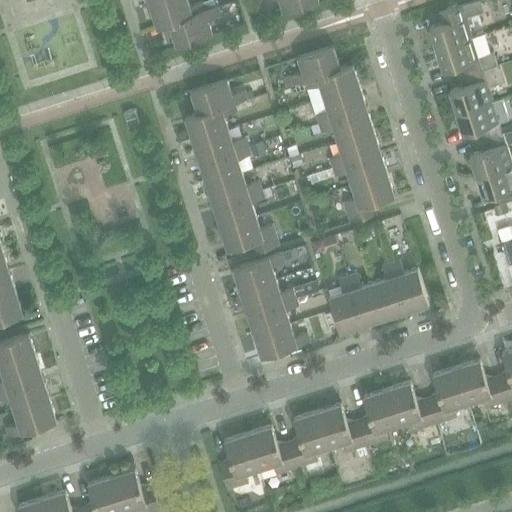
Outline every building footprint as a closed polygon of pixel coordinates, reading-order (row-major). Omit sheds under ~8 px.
[(163,0),(150,4),(157,26),(218,6),(218,5),(205,9),(203,2),(190,6),(188,0),(163,0)] [(266,0),(266,1),(268,0),(280,0),(284,11),(317,0),(266,0)] [(430,26),(436,48),(472,37),(465,17),(483,11),(479,0),(476,0),(439,12),(442,22),(430,26)] [(218,6),(157,26),(158,27),(170,23),(177,44),(213,33),(208,19),(221,15),(218,6)] [(490,52),(484,33),(472,37),(436,48),(443,69),(456,65),(459,76),(497,63),(493,51),(490,52)] [(290,74),(293,83),(354,64),(353,63),(341,67),(334,45),(298,56),(302,71),(290,74)] [(450,90),(457,112),(492,100),(487,84),(503,79),(497,63),(459,76),(462,86),(450,90)] [(321,84),(325,97),(360,85),(354,64),(293,83),(293,84),(306,80),(308,88),(321,84)] [(186,116),(186,117),(247,97),(244,89),(232,93),(227,79),(191,90),(198,112),(186,116)] [(316,114),(319,123),(367,107),(360,85),(325,97),(329,110),(316,114)] [(186,117),(193,138),(229,127),(225,114),(237,110),(235,103),(247,99),(247,97),(186,117)] [(501,97),(492,100),(457,112),(463,133),(476,129),(479,139),(502,132),(499,122),(508,119),(501,97)] [(334,127),(338,140),(374,129),(367,107),(319,123),(322,131),(334,127)] [(124,112),(129,126),(139,123),(135,108),(124,112)] [(193,138),(200,160),(248,145),(245,136),(233,140),(229,127),(193,138)] [(330,157),(333,166),(381,151),(374,129),(338,140),(343,153),(330,157)] [(470,154),(477,175),(511,164),(511,161),(506,144),(511,141),(511,129),(502,132),(479,139),(483,150),(470,154)] [(200,160),(207,182),(243,171),(239,158),(251,154),(248,145),(200,160)] [(348,171),(352,184),(388,173),(381,151),(333,166),(336,175),(348,171)] [(511,164),(477,175),(483,197),(496,193),(500,203),(511,199),(511,164)] [(207,182),(214,204),(262,188),(259,180),(247,184),(243,171),(207,182)] [(388,173),(352,184),(356,197),(344,201),(350,222),(375,214),(371,203),(395,195),(388,173)] [(214,204),(221,226),(256,214),(252,201),(265,197),(262,188),(214,204)] [(402,230),(414,229),(413,209),(401,210),(402,230)] [(256,214),(221,226),(228,248),(252,241),(255,252),(280,244),(273,223),(260,227),(256,214)] [(511,224),(509,225),(498,229),(509,264),(511,262),(511,224)] [(341,230),(328,235),(333,249),(347,245),(341,230)] [(0,271),(9,269),(3,247),(0,247),(0,271)] [(234,267),(241,289),(277,278),(273,265),(285,261),(282,251),(234,267)] [(400,258),(391,261),(407,310),(429,302),(418,267),(404,271),(400,258)] [(387,277),(374,281),(385,316),(407,310),(391,261),(383,264),(387,277)] [(0,295),(16,290),(9,269),(0,271),(0,295)] [(357,272),(348,275),(363,323),(385,316),(374,281),(361,285),(357,272)] [(363,323),(348,275),(339,278),(343,290),(329,295),(341,331),(363,323)] [(241,289),(248,311),(296,296),(293,287),(281,291),(277,278),(241,289)] [(16,290),(0,295),(0,332),(3,332),(0,321),(0,320),(24,313),(16,290)] [(248,311),(255,333),(291,322),(286,309),(299,305),(296,296),(248,311)] [(291,322),(255,333),(262,356),(310,340),(307,331),(295,335),(291,322)] [(0,363),(1,365),(37,354),(29,331),(0,340),(0,363)] [(509,371),(498,375),(506,399),(511,397),(511,347),(502,351),(509,371)] [(0,379),(0,389),(43,376),(37,354),(1,365),(5,378),(0,379)] [(480,358),(457,365),(468,401),(482,397),(485,406),(506,399),(498,375),(487,378),(480,358)] [(439,393),(428,397),(436,421),(457,415),(454,405),(468,401),(457,365),(433,373),(439,393)] [(0,399),(10,396),(14,409),(50,397),(43,376),(0,389),(0,399)] [(411,380),(387,387),(399,423),(412,419),(415,428),(436,421),(428,397),(417,400),(411,380)] [(370,415),(359,419),(367,443),(388,437),(385,427),(399,423),(387,387),(363,395),(370,415)] [(50,397),(14,409),(19,422),(6,426),(9,436),(57,420),(50,397)] [(342,402),(318,409),(329,445),(343,441),(346,450),(367,443),(359,419),(348,422),(342,402)] [(301,437),(290,441),(297,465),(318,459),(315,449),(329,445),(318,409),(294,417),(301,437)] [(272,424),(248,431),(260,467),(273,463),(276,472),(297,465),(290,441),(279,444),(272,424)] [(260,467),(248,431),(225,439),(231,459),(220,463),(228,487),(249,481),(246,471),(260,467)] [(135,467),(112,474),(123,510),(137,506),(138,511),(149,511),(161,508),(153,484),(142,487),(135,467)] [(94,502),(83,506),(85,511),(117,511),(123,510),(112,474),(88,482),(94,502)] [(66,489),(42,496),(47,511),(85,511),(83,506),(72,509),(66,489)] [(21,511),(47,511),(42,496),(19,504),(21,511)]
